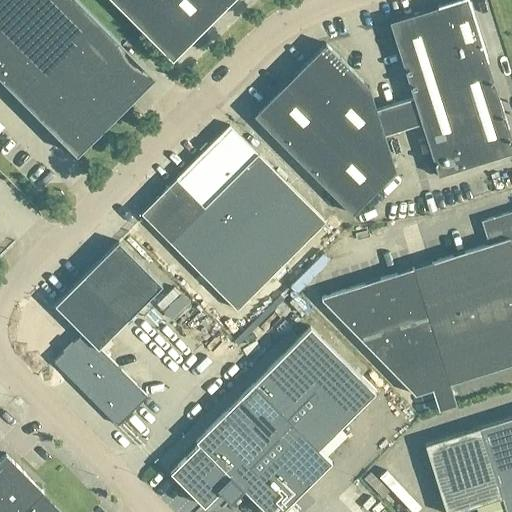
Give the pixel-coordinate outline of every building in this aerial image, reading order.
[(120,41),(79,0),(0,0),(0,77),(76,154),(130,101),(139,91),(105,56),(120,41)] [(231,0),(113,0),(172,59),(231,0)] [(511,152),(511,138),(468,0),(455,0),(389,21),(413,97),(394,103),(402,129),(414,125),(421,123),(425,135),(438,176),(511,152)] [(402,129),(394,103),(376,109),(369,86),(326,42),(253,114),(352,213),(396,170),(384,134),(402,129)] [(421,123),(414,125),(417,137),(425,135),(421,123)] [(325,220),(257,152),(229,124),(141,212),(169,241),(237,309),(325,220)] [(347,294),(329,298),(357,350),(372,347),(389,378),(404,375),(404,376),(416,397),(428,394),(426,386),(441,383),(442,388),(450,384),(446,377),(481,370),(478,371),(481,377),(511,370),(511,215),(481,222),(487,252),(392,273),(385,259),(341,269),(347,294)] [(82,332),(54,361),(117,424),(147,395),(99,347),(162,284),(118,240),(54,304),(82,332)] [(178,322),(193,309),(183,298),(168,311),(178,322)] [(318,447),(375,391),(310,326),(195,440),(198,443),(170,471),(204,505),(220,489),(231,500),(243,488),(267,511),(279,511),(331,460),(318,447)] [(511,511),(511,416),(479,426),(424,444),(445,511),(453,511),(501,497),(506,511),(511,511)] [(61,511),(42,492),(43,491),(5,453),(0,457),(0,511),(61,511)]
